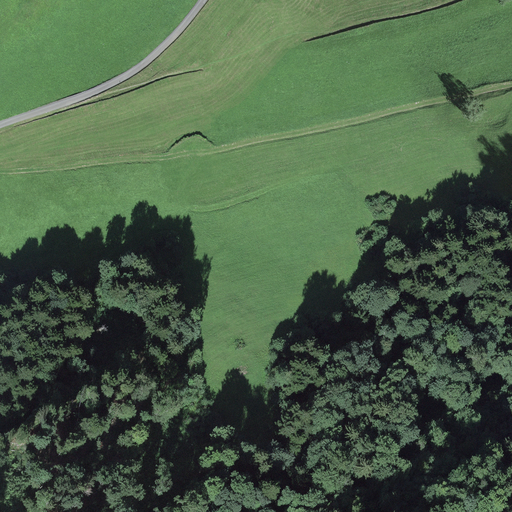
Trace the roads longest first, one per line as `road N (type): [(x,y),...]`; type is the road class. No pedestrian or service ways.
road 1 (track): [(0,167),(35,173),(181,156),(511,83)]
road 2 (track): [(203,0),(177,35),(126,74),(11,123)]
